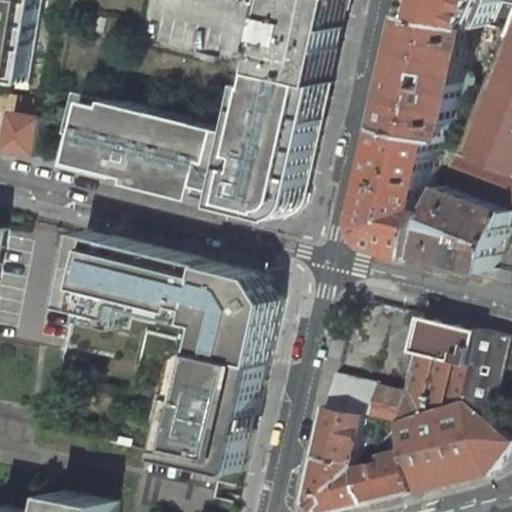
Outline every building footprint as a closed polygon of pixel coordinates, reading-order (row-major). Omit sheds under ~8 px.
[(0,0),(0,75),(34,81),(47,0),(0,0)] [(289,0),(279,47),(276,46),(274,54),(277,55),(274,68),(328,81),(346,0),(289,0)] [(419,0),(417,9),(475,19),(484,21),(499,1),(498,0),(419,0)] [(511,8),(503,27),(456,169),(511,194),(511,8)] [(475,19),(417,9),(404,65),(473,77),(475,71),(472,68),(466,67),(475,19)] [(394,123),(445,132),(455,133),(463,84),(469,85),(472,83),(473,77),(404,65),(394,123)] [(328,81),(274,68),(272,75),(270,83),(259,80),(248,129),(90,90),(79,130),(82,131),(75,163),(125,175),(126,170),(135,172),(145,174),(144,180),(210,197),(211,191),(224,194),(234,197),(233,202),(291,217),(291,215),(295,214),(304,208),(306,205),(308,204),(329,109),(334,89),(335,82),(328,81)] [(24,111),(18,110),(12,147),(44,156),(50,116),(38,114),(24,111)] [(433,202),(445,132),(394,123),(378,214),(380,225),(383,231),(387,236),(396,243),(427,251),(444,203),(433,202)] [(498,269),(511,231),(511,205),(452,178),(444,203),(427,251),(498,269)] [(0,511),(0,281),(11,228),(0,225),(0,511),(119,511),(122,501),(67,488),(62,511),(51,511),(9,504),(7,511),(0,511)] [(271,274),(91,229),(87,245),(76,303),(133,316),(136,305),(219,325),(214,346),(213,349),(272,362),(286,299),(271,274)] [(431,313),(412,390),(404,420),(470,399),(488,328),(431,313)] [(511,334),(488,328),(470,399),(511,432),(511,409),(503,403),(511,365),(511,334)] [(205,347),(200,346),(195,369),(200,371),(205,347)] [(259,419),(272,362),(213,349),(205,347),(200,371),(195,369),(194,374),(184,419),(183,423),(193,425),(186,457),(223,465),(248,470),(259,419)] [(194,374),(187,373),(177,417),(184,419),(194,374)] [(412,390),(341,374),(335,403),(373,412),(404,420),(412,390)] [(421,490),(496,471),(511,450),(511,432),(470,399),(404,420),(411,448),(421,490)] [(362,462),(373,412),(335,403),(323,453),(362,462)] [(193,425),(183,423),(176,454),(186,457),(193,425)] [(390,460),(364,466),(373,502),(421,490),(411,448),(389,453),(390,460)] [(326,511),(331,511),(373,502),(364,466),(363,464),(362,462),(323,453),(313,499),(326,511)] [(219,481),(244,487),(248,470),(223,465),(219,481)]
